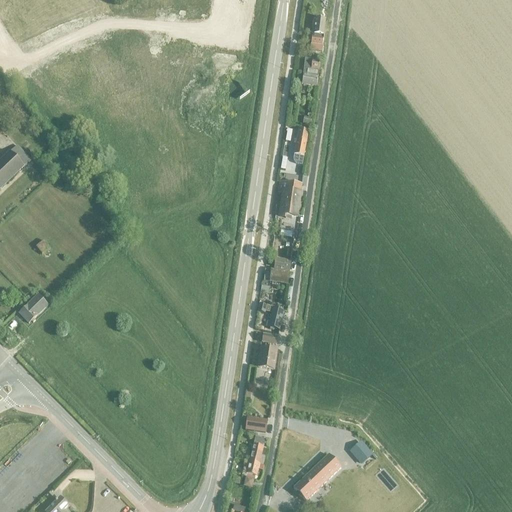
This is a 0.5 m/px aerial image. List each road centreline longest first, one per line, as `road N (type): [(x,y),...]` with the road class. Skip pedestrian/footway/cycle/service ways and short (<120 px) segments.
road 1 (secondary): [(197,511),(218,437),(283,0)]
road 2 (residential): [(259,511),(336,0)]
road 3 (tertiary): [(159,511),(28,384)]
